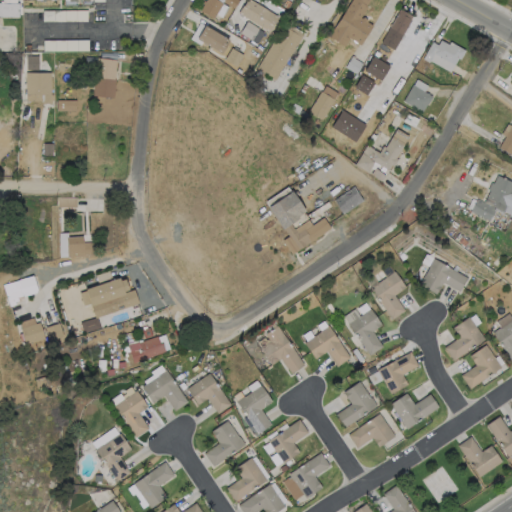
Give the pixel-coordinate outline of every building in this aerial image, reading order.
[(207,0),(216,0),(223,4),(214,19),(199,10),(205,1),(206,2),(207,0)] [(237,0),(239,1),(234,9),(223,2),(224,0),(237,0)] [(248,0),(250,0),(282,20),(273,35),(238,13),(243,6),(244,7),(248,0)] [(286,0),(291,3),(288,9),(283,6),(286,0)] [(0,3),(18,3),(18,18),(0,17),(0,3)] [(405,50),(397,65),(386,59),(389,52),(380,47),(400,10),(412,16),(410,20),(411,20),(397,46),(405,50)] [(87,11),(87,22),(43,23),(43,11),(87,11)] [(366,34),(360,44),(352,39),(353,37),(337,26),(344,15),(356,23),(355,26),(360,29),(359,30),(366,34)] [(259,29),(252,41),(240,34),(247,22),(259,29)] [(287,24),(303,34),(301,38),(302,38),(275,81),(264,74),(260,79),(255,76),(259,70),(257,69),(283,26),(285,27),(287,24)] [(229,41),(221,55),(197,40),(205,26),(229,41)] [(89,52),(44,52),(44,41),(89,41),(89,52)] [(440,41),(452,48),(454,45),(465,51),(460,60),(458,59),(454,66),(434,55),(429,63),(424,60),(426,56),(425,55),(432,43),(438,46),(440,41)] [(244,56),(237,67),(225,60),(232,49),(244,56)] [(39,71),(27,71),(27,56),(39,56),(39,71)] [(363,64),(356,75),(345,68),(352,56),(356,58),(355,59),(363,64)] [(117,61),(114,82),(104,81),(103,90),(94,89),(98,58),(117,61)] [(375,69),(370,77),(368,77),(365,81),(358,77),(367,64),(375,69)] [(354,75),(351,80),(342,75),(345,70),(354,75)] [(51,73),(51,104),(42,104),(42,102),(26,102),(26,73),(51,73)] [(394,88),(387,99),(372,89),(379,78),(394,88)] [(266,90),(263,94),(258,90),(261,86),(266,90)] [(432,97),(428,105),(427,105),(422,113),(403,103),(413,86),(432,97)] [(326,87),(337,94),(334,100),(334,101),(322,120),(309,112),(321,92),(322,93),(326,87)] [(88,91),(87,103),(81,103),(81,97),(78,97),(79,92),(83,92),(83,90),(88,91)] [(76,100),(57,100),(58,119),(76,118),(76,100)] [(302,108),(298,115),(290,110),(294,104),(302,108)] [(511,126),(511,156),(498,149),(511,126)] [(409,137),(395,159),(397,161),(394,167),(392,166),(388,171),(374,163),(368,173),(355,165),(362,154),(370,159),(374,151),(379,154),(381,151),(383,152),(396,129),(409,137)] [(53,144),(53,157),(43,157),(43,144),(53,144)] [(385,176),(380,182),(371,175),(375,169),(385,176)] [(495,176),(511,184),(511,181),(511,204),(507,215),(493,209),(487,221),(469,213),(475,200),(482,203),(487,192),(485,191),(489,183),(491,184),(495,176)] [(363,201),(342,216),(337,208),(338,207),(329,194),(349,181),(363,201)] [(287,188),(291,193),(292,192),(305,212),(298,217),(299,218),(290,225),(292,228),(313,215),(318,222),(323,218),(330,229),(291,255),(282,242),(288,238),(268,208),(269,207),(266,203),(287,188)] [(323,192),(330,202),(316,211),(308,199),(312,196),(314,198),(323,192)] [(76,199),(75,208),(57,207),(57,198),(76,199)] [(67,236),(67,239),(83,238),(83,244),(92,243),(93,255),(83,256),(83,257),(68,258),(68,251),(62,251),(61,236),(67,236)] [(466,242),(462,247),(456,242),(460,237),(466,242)] [(466,278),(458,292),(443,283),(436,295),(419,286),(429,268),(428,267),(433,259),(466,278)] [(395,272),(406,288),(394,296),(405,311),(392,321),(369,288),(377,283),(378,284),(395,272)] [(24,296),(8,301),(3,286),(19,281),(24,296)] [(119,296),(91,306),(91,304),(84,307),(80,294),(86,292),(85,290),(114,281),(119,296)] [(354,288),(346,292),(343,288),(352,283),(354,288)] [(382,348),(369,357),(348,325),(370,309),(381,326),(372,332),(382,348)] [(98,327),(95,317),(80,323),(83,332),(98,327)] [(484,340),(452,361),(444,348),(459,338),(452,328),(469,317),(484,340)] [(511,321),(511,363),(492,334),(500,329),(511,321)] [(61,337),(59,324),(45,326),(47,340),(61,337)] [(277,326),(304,366),(290,375),(280,359),(271,366),(259,349),(270,342),(265,335),(277,326)] [(328,327),(350,358),(336,367),(326,352),(315,360),(304,344),(321,332),(320,332),(328,327)] [(38,341),(33,342),(30,331),(34,329),(38,341)] [(158,337),(160,344),(162,343),(166,353),(134,364),(128,346),(138,342),(139,343),(158,337)] [(501,368),(469,389),(460,376),(475,366),(469,357),(485,346),(501,368)] [(363,360),(359,363),(352,352),(356,349),(363,360)] [(407,386),(390,395),(377,370),(411,353),(418,367),(402,375),(407,386)] [(106,361),(105,372),(98,371),(98,361),(106,361)] [(166,371),(188,403),(175,411),(164,396),(153,404),(142,388),(159,376),(166,371)] [(209,374),(230,405),(217,414),(207,399),(198,406),(187,389),(209,374)] [(50,386),(38,390),(35,380),(47,376),(50,386)] [(359,382),(370,399),(371,399),(376,406),(345,428),(335,415),(351,405),(343,393),(359,382)] [(260,386),(272,402),(260,410),(271,425),(258,435),(256,432),(253,434),(248,428),(252,425),(236,402),(244,397),(244,398),(260,386)] [(133,393),(130,387),(109,398),(112,403),(133,393)] [(149,430),(136,439),(114,406),(137,391),(147,408),(139,414),(149,430)] [(406,394),(414,405),(430,395),(438,408),(406,429),(390,405),(406,394)] [(394,437),(378,448),(372,438),(357,449),(348,436),(379,414),(394,437)] [(499,417),(509,432),(511,430),(511,455),(508,458),(486,426),(499,417)] [(299,453),(283,464),(268,442),(299,420),(308,433),(292,444),(299,453)] [(227,421),(239,438),(245,445),(213,467),(204,454),(219,444),(211,432),(227,421)] [(130,473),(117,482),(95,450),(120,434),(131,450),(119,458),(130,473)] [(470,437),(481,452),(490,446),(501,462),(479,478),(457,446),(470,437)] [(322,488),(305,500),(288,475),(320,453),(329,466),(314,477),(322,488)] [(266,481),(235,502),(226,489),(241,479),(235,469),(251,458),(266,481)] [(167,498),(150,509),(133,485),(164,463),(173,476),(158,486),(167,498)] [(284,507),(276,511),(264,511),(262,509),(257,511),(242,511),(238,506),(269,485),(284,507)] [(413,511),(390,511),(393,510),(382,495),(395,486),(413,511)] [(96,511),(112,501),(119,511),(96,511)] [(177,511),(174,504),(160,511),(200,511),(195,502),(178,511),(177,511)] [(370,511),(365,503),(351,511),(370,511)]
